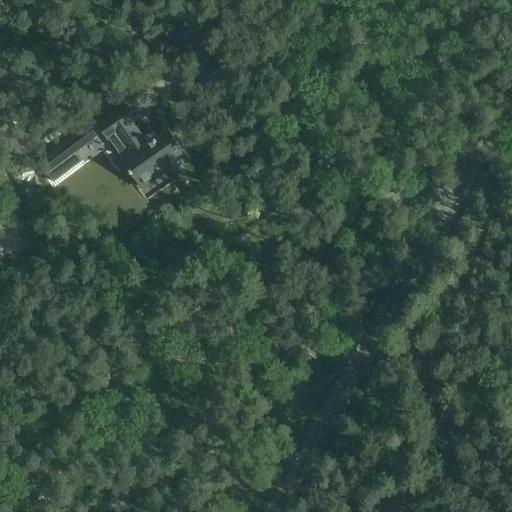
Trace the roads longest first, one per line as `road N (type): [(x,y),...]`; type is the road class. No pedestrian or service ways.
road 1 (unclassified): [(441,220),(242,106),(209,72),(179,0)]
road 2 (unclassified): [(276,511),(441,220)]
road 3 (unclassified): [(441,220),(511,83)]
